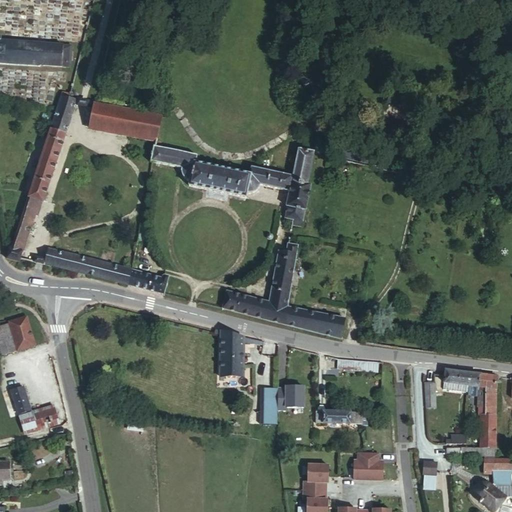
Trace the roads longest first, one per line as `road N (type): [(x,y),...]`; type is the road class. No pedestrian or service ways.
road 1 (secondary): [(401,358),(87,288),(50,287)]
road 2 (secondary): [(94,511),(50,287)]
road 3 (residential): [(413,511),(401,358)]
